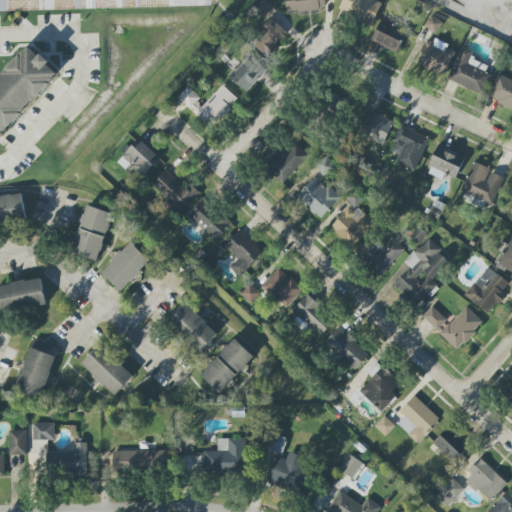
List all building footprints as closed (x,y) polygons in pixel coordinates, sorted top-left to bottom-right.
[(0,0),(0,11),(210,6),(210,0),(0,0)] [(265,0),(261,0),(254,9),(264,18),(273,7),(265,0)] [(284,0),(284,10),(325,11),(325,0),(284,0)] [(342,0),(339,10),(373,25),(383,3),(375,0),(342,0)] [(436,33),(443,22),(432,16),(426,26),(436,33)] [(286,34),(273,19),(259,32),(271,46),(286,34)] [(397,54),(406,36),(380,23),(371,41),(397,54)] [(428,37),(416,62),(444,76),(456,50),(428,37)] [(0,135),(59,73),(29,46),(0,76),(0,135)] [(448,81),(482,93),(492,66),(472,59),(475,52),(460,47),(448,81)] [(267,70),(249,53),(228,76),(246,92),(267,70)] [(511,77),(494,77),(494,103),(511,103),(511,77)] [(205,104),(187,88),(178,97),(212,129),(239,100),(223,85),(205,104)] [(342,113),(344,97),(325,95),(323,111),(342,113)] [(395,122),(371,110),(359,134),(383,146),(395,122)] [(430,139),(402,126),(390,151),(399,155),(395,162),(415,172),(430,139)] [(118,162),(126,170),(131,165),(143,176),(161,158),(140,138),(118,162)] [(309,158),(293,141),(266,167),(282,183),(309,158)] [(443,179),(446,174),(456,179),(466,156),(439,145),(427,173),(443,179)] [(505,176),(474,162),(461,190),(492,205),(505,176)] [(200,192),(189,182),(185,187),(166,170),(151,186),(181,214),(200,192)] [(341,197),(328,185),(326,187),(314,177),(296,196),(320,219),(341,197)] [(346,200),(356,207),(362,199),(353,191),(346,200)] [(0,197),(22,192),(28,220),(0,225),(0,197)] [(231,223),(205,198),(188,216),(214,241),(231,223)] [(332,228),(353,248),(376,224),(355,204),(332,228)] [(97,261),(72,252),(88,205),(114,214),(97,261)] [(224,247),(238,259),(230,267),(241,277),(264,252),(239,230),(224,247)] [(381,248),(370,238),(356,254),(380,276),(405,250),(391,237),(381,248)] [(449,262),(440,254),(443,251),(428,238),(405,263),(410,267),(393,286),(417,308),(437,286),(432,281),(449,262)] [(103,272),(131,242),(151,261),(123,291),(103,272)] [(286,308),(303,290),(280,267),(262,286),(286,308)] [(505,294),(502,292),(509,283),(489,267),(465,296),(489,314),(505,294)] [(0,304),(0,286),(41,278),(46,304),(2,313),(0,304)] [(241,293),(251,303),(261,293),(251,284),(241,293)] [(319,338),(335,321),(307,295),(291,313),(319,338)] [(199,353),(218,335),(186,302),(168,320),(199,353)] [(457,350),(484,323),(467,307),(451,323),(433,306),(423,316),(457,350)] [(325,343),(355,370),(370,354),(339,326),(325,343)] [(255,358),(235,338),(200,374),(220,394),(255,358)] [(15,390),(40,399),(59,348),(33,339),(15,390)] [(116,394),(83,363),(103,343),(135,374),(116,394)] [(359,392),(382,412),(397,396),(392,391),(400,383),(378,362),(368,373),(373,377),(359,392)] [(418,443),(440,418),(415,395),(399,412),(403,416),(397,423),(418,443)] [(232,407),(246,407),(246,414),(232,415),(232,407)] [(375,426),(386,436),(396,425),(385,415),(375,426)] [(34,423),(54,423),(54,439),(34,439),(34,423)] [(433,443),(454,463),(469,447),(448,427),(433,443)] [(26,454),(9,454),(9,430),(26,430),(26,454)] [(283,454),(287,440),(273,435),(269,450),(283,454)] [(246,438),(218,438),(218,451),(204,451),(204,474),(246,473),(246,438)] [(169,450),(119,451),(119,473),(169,472),(169,450)] [(269,481),(295,492),(309,460),(290,452),(287,460),(279,457),(269,481)] [(340,470),(350,454),(363,463),(353,478),(340,470)] [(508,481),(479,458),(469,471),(472,474),(466,482),(492,502),(508,481)] [(436,496),(449,507),(464,488),(451,477),(436,496)] [(378,511),(382,507),(368,497),(362,506),(340,491),(327,511),(329,511),(378,511)]
